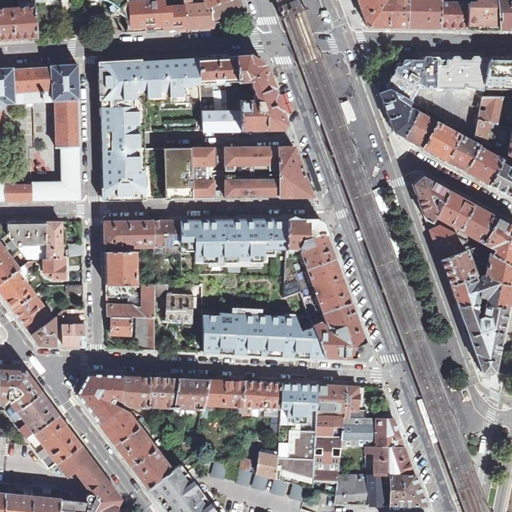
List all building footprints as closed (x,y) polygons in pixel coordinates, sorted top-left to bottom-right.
[(36,7),(35,2),(35,0),(18,0),(19,8),(36,7)] [(128,32),(128,1),(127,0),(103,0),(104,0),(108,1),(112,4),(115,6),(118,9),(121,12),(123,15),(123,17),(125,20),(126,25),(127,29),(127,32),(128,32)] [(141,0),(131,1),(128,1),(128,32),(186,29),(185,5),(170,6),(166,6),(166,0),(155,0),(155,1),(151,1),(149,0),(141,0)] [(229,0),(204,0),(206,4),(208,8),(213,6),(229,0)] [(229,0),(213,6),(213,27),(229,26),(225,14),(243,7),(240,0),(229,0)] [(357,0),(367,27),(407,28),(407,0),(357,0)] [(440,0),(407,0),(407,28),(440,28),(440,3),(440,0)] [(465,0),(466,3),(465,28),(498,29),(495,0),(465,0)] [(511,0),(495,0),(498,29),(511,29),(511,0)] [(0,9),(13,8),(12,1),(0,1),(0,9)] [(445,3),(440,3),(440,28),(465,28),(466,3),(461,3),(445,3)] [(186,29),(213,27),(213,6),(208,8),(206,4),(192,5),(185,5),(186,29)] [(0,39),(38,38),(36,7),(19,8),(13,8),(0,9),(0,39)] [(248,55),(236,56),(240,101),(240,110),(240,131),(283,130),(287,125),(283,115),(271,82),(265,66),(248,55)] [(198,58),(201,111),(240,110),(240,101),(236,56),(221,57),(210,57),(198,58)] [(167,131),(203,131),(201,111),(198,58),(191,58),(173,60),(161,60),(162,131),(167,131)] [(484,87),(489,61),(460,60),(458,64),(454,64),(454,65),(429,64),(429,63),(425,63),(423,60),(404,59),(402,64),(399,63),(398,64),(397,63),(396,65),(396,66),(397,68),(395,71),(391,71),(390,73),(392,76),(390,80),(391,81),(390,81),(389,81),(385,88),(388,89),(410,102),(419,88),(476,90),(483,91),(484,87)] [(101,132),(162,131),(161,60),(131,62),(100,64),(100,82),(101,132)] [(511,61),(489,61),(484,87),(506,87),(510,91),(511,93),(511,61)] [(50,67),(13,70),(15,103),(35,102),(55,101),(56,148),(63,148),(64,183),(62,184),(31,184),(31,185),(32,199),(79,199),(78,185),(78,168),(77,148),(79,148),(77,100),(79,100),(78,64),(71,65),(50,66),(50,67)] [(0,199),(5,199),(5,200),(32,200),(32,199),(31,185),(12,185),(11,179),(6,180),(6,186),(5,186),(5,185),(0,184),(0,112),(1,109),(6,104),(15,103),(13,70),(13,68),(5,69),(0,68),(0,199)] [(379,93),(388,89),(385,88),(373,82),(379,93)] [(403,138),(417,113),(411,109),(408,110),(408,105),(410,102),(388,89),(379,93),(393,132),(403,138)] [(482,98),(478,121),(489,123),(496,125),(498,125),(498,123),(502,101),(503,98),(482,98)] [(426,110),(435,115),(434,105),(429,105),(426,110)] [(203,131),(240,131),(240,110),(201,111),(203,131)] [(403,138),(422,148),(436,123),(437,121),(434,120),(433,121),(426,117),(427,116),(424,114),(423,116),(417,113),(403,138)] [(488,128),(489,123),(478,121),(474,137),(481,141),(486,144),(488,128)] [(446,161),(460,136),(436,123),(422,148),(446,161)] [(478,148),(478,147),(472,143),(473,141),(471,140),(470,142),(460,136),(446,161),(464,172),(478,148)] [(478,148),(487,154),(491,146),(486,144),(481,141),(478,147),(478,148)] [(247,198),(279,197),(278,147),(246,148),(247,198)] [(295,197),(313,197),(303,170),(294,147),(278,147),(279,197),(295,197)] [(141,199),(181,198),(179,148),(102,150),(103,180),(103,199),(121,199),(141,199)] [(181,198),(191,198),(189,148),(179,148),(181,198)] [(191,198),(214,198),(213,148),(189,148),(191,198)] [(225,198),(247,198),(246,148),(217,148),(217,165),(225,165),(225,180),(221,180),(221,195),(225,195),(225,198)] [(464,172),(487,184),(498,164),(500,161),(494,157),(494,156),(492,155),(492,156),(487,154),(478,148),(464,172)] [(487,184),(511,197),(511,168),(511,169),(507,169),(498,164),(487,184)] [(433,223),(436,217),(441,207),(440,206),(449,191),(422,177),(413,185),(425,219),(433,223)] [(460,231),(474,205),(449,191),(440,206),(441,207),(436,217),(453,226),(460,231)] [(484,244),(497,218),(474,205),(460,231),(484,244)] [(440,227),(436,217),(433,223),(425,219),(441,261),(462,253),(457,240),(456,241),(454,235),(440,227)] [(490,254),(490,255),(511,267),(511,225),(497,218),(484,244),(490,248),(493,249),(496,251),(493,256),(490,254)] [(305,269),(335,258),(328,238),(321,219),(304,219),(287,220),(286,249),(298,249),(305,269)] [(286,249),(287,220),(181,221),(181,246),(195,246),(195,261),(203,261),(203,262),(218,262),(218,261),(224,261),(224,262),(239,261),(239,260),(250,260),(250,261),(265,261),(264,256),(275,256),(275,249),(286,249)] [(154,247),(154,221),(104,222),(105,247),(154,247)] [(181,246),(181,221),(154,221),(154,247),(164,247),(164,254),(181,254),(181,246)] [(34,261),(44,260),(47,259),(46,222),(8,223),(8,234),(29,262),(34,261)] [(47,259),(62,257),(62,256),(61,222),(46,222),(47,259)] [(0,283),(19,269),(0,243),(0,283)] [(66,256),(82,254),(82,244),(69,244),(69,249),(66,249),(66,256)] [(476,247),(469,250),(470,253),(472,252),(474,257),(480,257),(478,265),(473,269),(476,276),(481,272),(486,252),(476,247)] [(286,249),(283,299),(300,292),(312,326),(319,324),(322,327),(325,334),(329,333),(330,330),(328,328),(326,324),(325,323),(321,313),(305,269),(298,249),(286,249)] [(462,253),(441,261),(450,287),(476,277),(476,276),(473,269),(466,251),(462,253)] [(136,285),(135,252),(105,252),(106,285),(133,285),(136,285)] [(484,306),(508,307),(511,285),(511,267),(490,255),(489,258),(485,275),(486,277),(484,276),(483,276),(481,276),(481,278),(479,281),(476,279),(477,278),(476,277),(450,287),(457,306),(477,306),(484,306)] [(54,279),(65,279),(65,256),(62,256),(62,257),(47,259),(44,260),(45,273),(53,273),(54,279)] [(321,313),(351,302),(347,292),(346,292),(343,284),(344,283),(335,258),(305,269),(321,313)] [(36,267),(34,261),(29,262),(19,269),(0,283),(0,292),(14,310),(35,294),(19,274),(26,269),(27,271),(36,267)] [(67,293),(83,293),(83,284),(66,285),(67,293)] [(154,284),(154,286),(154,296),(167,296),(166,319),(191,320),(192,296),(169,295),(167,294),(167,285),(154,284)] [(133,296),(133,285),(106,285),(106,297),(117,297),(117,306),(106,306),(107,317),(111,317),(132,318),(138,318),(155,319),(154,296),(154,286),(143,286),(143,292),(143,309),(133,306),(129,306),(129,298),(133,298),(133,296)] [(133,298),(129,298),(129,306),(133,306),(143,309),(143,292),(136,292),(136,296),(133,296),(133,298)] [(35,294),(14,310),(32,334),(53,318),(35,294)] [(349,359),(365,360),(370,353),(364,338),(351,302),(321,313),(325,323),(326,324),(328,328),(330,330),(329,333),(325,334),(322,327),(319,324),(312,326),(312,327),(323,358),(349,359)] [(482,373),(494,372),(508,307),(484,306),(482,317),(479,317),(476,310),(477,306),(457,306),(482,373)] [(84,309),(66,310),(67,321),(71,321),(71,320),(84,319),(84,309)] [(62,325),(67,325),(67,321),(66,310),(64,310),(59,314),(59,325),(62,325)] [(280,356),(283,316),(219,313),(219,315),(202,315),(203,352),(280,356)] [(283,316),(280,356),(316,358),(323,358),(312,327),(300,331),(295,316),(283,316)] [(53,318),(32,334),(39,344),(55,345),(55,317),(53,318)] [(132,318),(111,317),(111,326),(111,334),(131,335),(131,322),(132,318)] [(155,319),(138,318),(138,322),(139,323),(136,327),(136,349),(146,349),(155,350),(155,319)] [(62,325),(63,346),(85,346),(84,324),(67,325),(62,325)] [(0,369),(0,409),(5,410),(5,400),(8,400),(11,403),(14,407),(7,412),(10,416),(42,393),(25,371),(0,369)] [(116,445),(140,427),(128,412),(112,404),(115,398),(122,402),(122,376),(105,375),(88,374),(83,384),(77,394),(82,401),(88,409),(116,445)] [(122,376),(122,402),(131,407),(148,407),(149,377),(122,376)] [(177,378),(149,377),(148,407),(173,408),(177,378)] [(209,380),(177,378),(173,408),(173,413),(177,413),(177,408),(202,409),(203,405),(209,380)] [(243,382),(209,380),(203,405),(242,407),(243,382)] [(248,382),(243,382),(242,407),(242,415),(247,415),(248,407),(279,409),(280,383),(265,383),(248,382)] [(276,479),(313,489),(316,411),(317,385),(315,385),(280,383),(279,409),(279,417),(278,424),(277,457),(276,479)] [(344,412),(346,387),(333,386),(317,385),(316,411),(324,411),(344,412)] [(343,418),(365,418),(365,410),(362,410),(362,388),(346,387),(344,412),(343,418)] [(42,393),(10,416),(14,422),(21,416),(27,424),(20,429),(27,439),(34,433),(58,415),(42,393)] [(324,411),(316,411),(313,489),(336,495),(338,475),(340,447),(343,418),(323,417),(324,411)] [(58,415),(34,433),(45,448),(38,454),(50,468),(58,462),(81,445),(58,415)] [(393,447),(404,447),(394,419),(378,419),(365,418),(343,418),(340,447),(366,447),(393,447)] [(132,467),(156,450),(140,427),(116,445),(132,467)] [(113,511),(116,508),(114,506),(119,498),(115,493),(90,459),(87,461),(83,455),(86,452),(81,445),(58,462),(69,476),(79,468),(96,491),(94,493),(90,493),(88,494),(87,496),(87,499),(88,501),(87,502),(61,499),(59,511),(113,511)] [(367,471),(367,476),(383,475),(391,476),(414,476),(404,447),(393,447),(366,447),(366,453),(374,453),(374,471),(367,471)] [(149,489),(172,471),(156,450),(132,467),(149,489)] [(257,474),(276,479),(277,457),(260,454),(257,474)] [(241,469),(251,469),(251,460),(241,457),(241,469)] [(221,511),(181,463),(172,471),(149,489),(161,504),(166,511),(221,511)] [(239,470),(215,463),(211,476),(224,480),(229,467),(241,471),(238,484),(263,491),(267,478),(274,480),(271,493),(283,496),(286,484),(292,485),(289,498),(303,502),(306,489),(276,479),(257,474),(250,472),(239,470)] [(348,500),(369,498),(367,476),(338,475),(336,495),(335,504),(347,504),(348,500)] [(370,505),(383,505),(383,501),(383,484),(383,475),(367,476),(369,498),(370,505)] [(390,505),(426,505),(414,476),(391,476),(390,484),(390,505)] [(2,511),(30,511),(33,487),(24,486),(23,496),(14,495),(15,486),(6,484),(5,494),(2,511)] [(30,511),(59,511),(61,499),(42,498),(43,488),(33,487),(30,511)]
